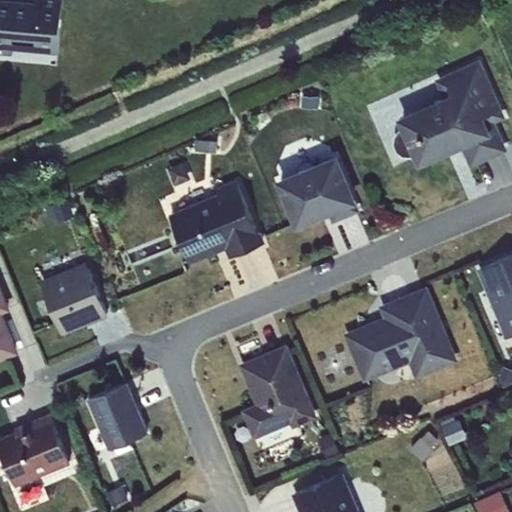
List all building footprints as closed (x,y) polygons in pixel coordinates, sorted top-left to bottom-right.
[(34,0),(34,2),(0,0),(0,54),(13,55),(13,49),(58,53),(61,0),(34,0)] [(396,116),(401,127),(400,128),(398,130),(396,132),(395,135),(395,137),(394,140),(395,142),(395,145),(396,147),(397,149),(398,150),(401,153),(403,154),(406,156),(408,156),(410,156),(412,156),(415,156),(419,164),(463,145),(472,165),(508,149),(496,120),(505,116),(480,59),(434,79),(442,97),(396,116)] [(337,154),(277,179),(297,227),(357,203),(337,154)] [(219,193),(169,212),(189,263),(226,246),(230,256),(265,242),(261,230),(256,232),(236,180),(217,188),(219,193)] [(69,198),(47,207),(54,225),(77,215),(69,198)] [(511,252),(477,267),(507,336),(511,334),(511,252)] [(86,261),(40,280),(62,335),(108,316),(86,261)] [(0,282),(0,359),(21,351),(4,312),(11,309),(0,282)] [(383,315),(344,332),(364,380),(409,362),(416,378),(459,361),(427,285),(379,305),(383,315)] [(256,404),(243,409),(255,437),(292,422),(293,427),(318,416),(287,343),(239,363),(256,404)] [(127,380),(88,397),(109,449),(148,432),(127,380)] [(17,430),(0,436),(0,448),(16,485),(71,462),(51,412),(16,427),(17,430)] [(454,416),(441,421),(450,444),(468,437),(461,418),(456,420),(454,416)] [(423,423),(421,425),(427,431),(413,447),(424,457),(440,439),(423,423)] [(359,511),(342,471),(291,493),(298,511),(359,511)] [(500,491),(476,502),(480,511),(508,511),(510,511),(500,491)]
